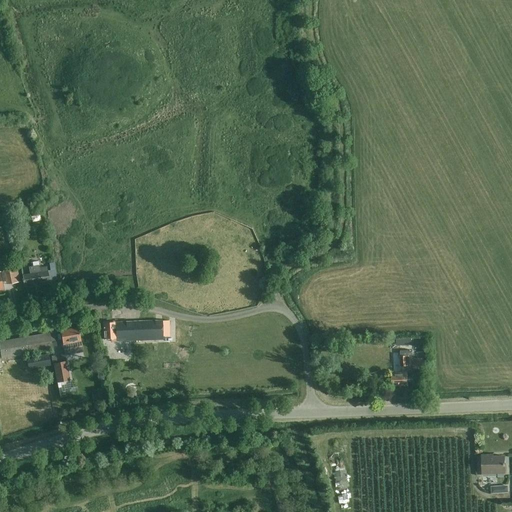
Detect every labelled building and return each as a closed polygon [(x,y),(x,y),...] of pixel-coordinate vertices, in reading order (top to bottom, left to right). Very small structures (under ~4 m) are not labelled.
[(29,273),(22,275),(23,280),(22,280),(23,282),(23,285),(49,281),(49,280),(56,278),(55,269),(54,262),(49,263),(50,270),(48,271),(47,266),(39,268),(38,261),(32,262),(33,266),(28,267),(29,273)] [(19,282),(16,266),(3,269),(6,284),(19,282)] [(115,322),(102,323),(103,339),(111,339),(111,342),(162,339),(162,336),(169,336),(169,321),(162,321),(162,320),(115,322)] [(78,328),(60,331),(64,350),(82,347),(78,328)] [(49,333),(0,341),(0,352),(1,358),(57,348),(56,342),(51,343),(49,333)] [(401,373),(391,373),(392,386),(408,386),(407,372),(407,366),(412,366),(413,369),(424,369),(424,358),(412,359),(412,353),(412,350),(400,350),(400,353),(401,366),(401,373)] [(26,356),(28,368),(50,364),(48,352),(26,356)] [(67,362),(54,364),(58,382),(70,380),(67,362)] [(115,393),(111,397),(115,402),(119,397),(115,393)] [(488,455),(482,455),(482,474),(505,473),(504,457),(489,457),(488,455)]
